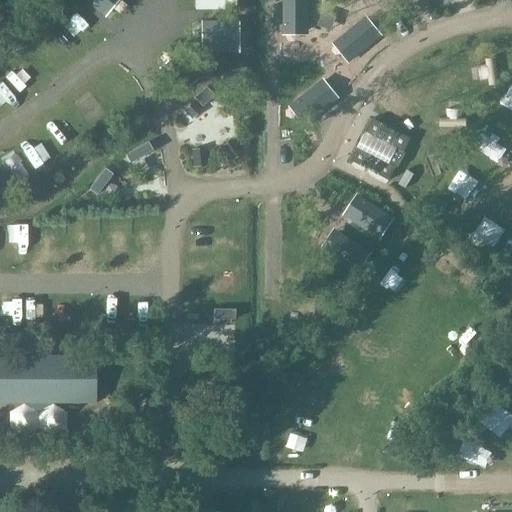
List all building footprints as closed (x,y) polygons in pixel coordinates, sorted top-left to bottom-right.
[(82,0),(104,18),(118,0),(82,0)] [(236,0),(202,0),(202,8),(236,8),(236,0)] [(308,0),(282,0),(283,35),(308,35),(308,0)] [(349,64),(382,36),(366,16),(332,44),(349,64)] [(200,22),(200,50),(238,50),(238,22),(200,22)] [(177,52),(157,68),(178,93),(198,77),(177,52)] [(235,79),(222,75),(219,85),(232,89),(235,79)] [(323,79),(289,106),(305,127),(339,99),(323,79)] [(195,100),(183,111),(191,119),(202,109),(195,100)] [(243,118),(242,104),(231,105),(232,119),(243,118)] [(413,142),(379,124),(358,163),(391,181),(413,142)] [(230,161),(242,153),(232,139),(220,148),(230,161)] [(147,142),(124,154),(129,163),(135,159),(152,150),(147,142)] [(205,149),(191,150),(192,167),(206,166),(205,149)] [(111,174),(103,168),(88,188),(96,194),(99,191),(110,176),(111,174)] [(394,218),(357,194),(343,215),(379,239),(394,218)] [(371,253),(335,228),(320,250),(356,274),(371,253)] [(213,309),(212,319),(234,320),(235,309),(213,309)] [(0,402),(94,403),(94,356),(0,356),(0,402)]
